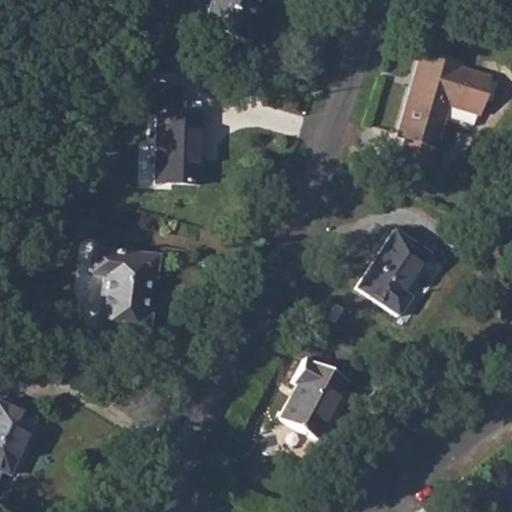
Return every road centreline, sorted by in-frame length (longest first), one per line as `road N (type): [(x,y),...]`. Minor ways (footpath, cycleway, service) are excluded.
road 1 (residential): [(362,0),(318,161),(253,327),(179,462),(184,511)]
road 2 (residential): [(511,409),(369,511)]
